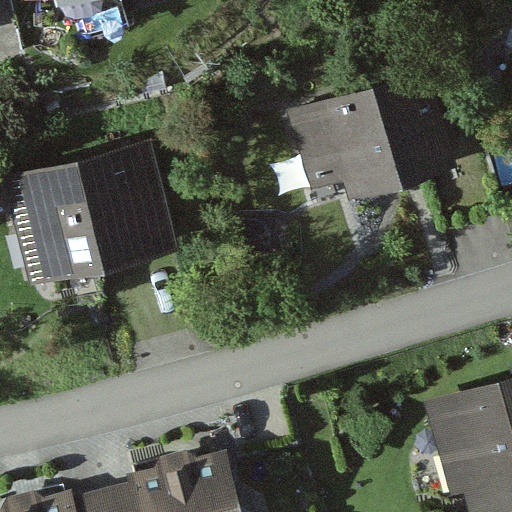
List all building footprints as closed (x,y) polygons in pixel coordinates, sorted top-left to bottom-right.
[(454,150),(426,58),(291,98),(315,175),(346,166),(351,183),(425,159),(454,150)] [(154,132),(6,170),(31,267),(179,229),(154,132)] [(454,150),(425,159),(445,220),(503,201),(483,141),(454,150)] [(511,365),(424,392),(451,485),(468,480),(476,506),(511,495),(511,365)] [(248,511),(229,438),(129,464),(132,475),(141,511),(248,511)] [(141,511),(132,475),(80,488),(86,511),(141,511)] [(86,511),(80,488),(77,476),(0,495),(0,511),(86,511)]
